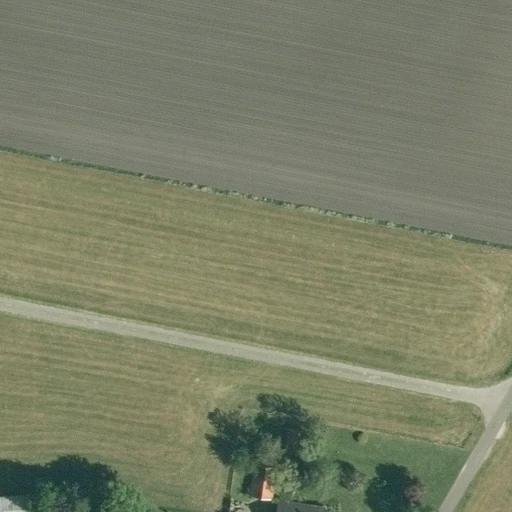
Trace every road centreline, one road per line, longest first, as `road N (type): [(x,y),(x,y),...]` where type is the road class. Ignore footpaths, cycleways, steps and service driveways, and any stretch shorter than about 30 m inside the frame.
road 1 (track): [(0,303),(503,404)]
road 2 (unclassified): [(441,511),(511,390)]
